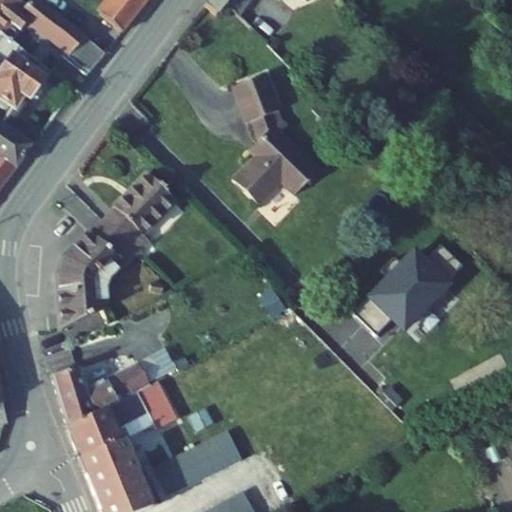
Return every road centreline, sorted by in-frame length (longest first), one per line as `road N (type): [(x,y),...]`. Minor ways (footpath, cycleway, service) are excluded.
road 1 (tertiary): [(0,260),(30,193),(176,0)]
road 2 (tertiary): [(25,447),(27,395),(0,278)]
